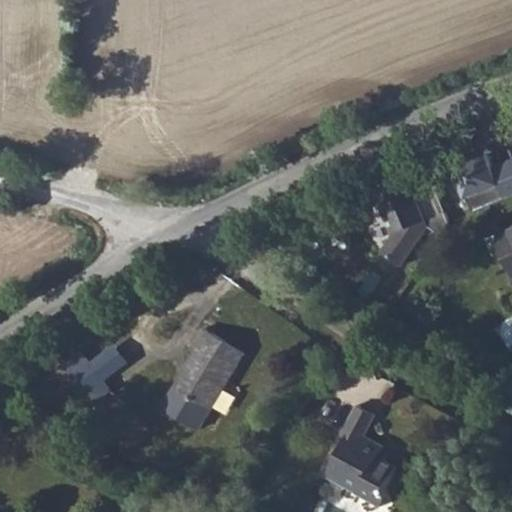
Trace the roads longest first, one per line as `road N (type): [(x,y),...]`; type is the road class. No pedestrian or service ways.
road 1 (unclassified): [(511,428),(476,420),(247,270),(189,220)]
road 2 (unclassified): [(189,220),(511,62)]
road 3 (unclassified): [(0,350),(189,220)]
road 4 (track): [(189,220),(0,174)]
